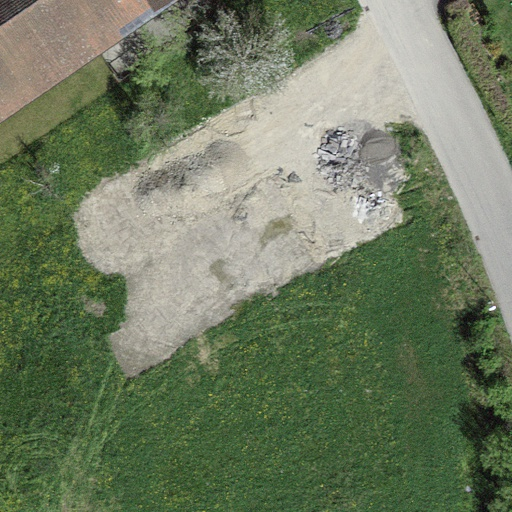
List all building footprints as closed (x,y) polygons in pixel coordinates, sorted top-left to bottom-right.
[(0,0),(0,101),(147,0),(0,0)] [(273,55),(222,70),(240,128),(335,98),(317,41),(273,55)] [(352,154),(335,98),(240,128),(258,184),(352,154)] [(371,213),(352,154),(258,184),(276,242),(371,213)] [(131,212),(81,228),(98,285),(193,256),(176,199),(131,212)] [(388,269),(371,213),(276,242),(293,298),(388,269)] [(35,243),(0,253),(0,297),(5,314),(98,285),(81,228),(35,243)] [(211,311),(193,256),(98,285),(116,341),(211,311)] [(406,328),(388,269),(293,298),(312,357),(406,328)] [(116,341),(98,285),(5,314),(23,370),(116,341)] [(229,369),(211,311),(116,341),(135,399),(229,369)] [(425,384),(406,328),(312,357),(330,414),(425,384)] [(135,399),(116,341),(23,370),(42,428),(135,399)] [(247,425),(229,369),(135,399),(152,455),(247,425)] [(444,443),(425,384),(330,414),(349,472),(444,443)] [(152,455),(135,399),(42,428),(60,485),(152,455)] [(177,511),(266,484),(247,425),(152,455),(170,511),(177,511)] [(170,511),(152,455),(60,485),(68,511),(170,511)]
